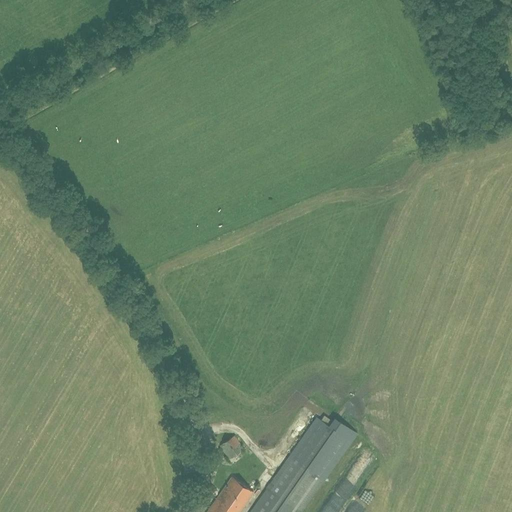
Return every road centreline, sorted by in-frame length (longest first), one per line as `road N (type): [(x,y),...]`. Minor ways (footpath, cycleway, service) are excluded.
road 1 (unclassified): [(203,426),(109,254),(40,165),(0,134)]
road 2 (unclassified): [(0,101),(178,0)]
